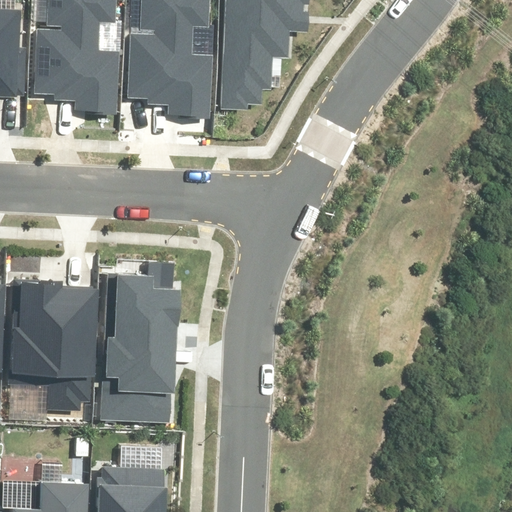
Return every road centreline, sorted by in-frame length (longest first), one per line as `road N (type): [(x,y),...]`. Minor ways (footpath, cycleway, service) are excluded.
road 1 (residential): [(276,197),(242,511)]
road 2 (residential): [(0,186),(276,197)]
road 3 (residential): [(427,0),(330,140),(276,197)]
